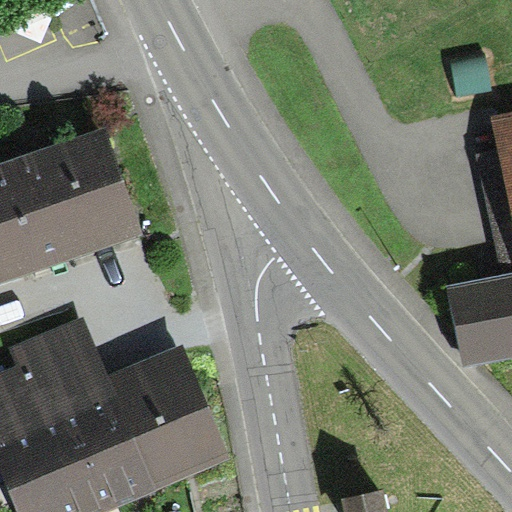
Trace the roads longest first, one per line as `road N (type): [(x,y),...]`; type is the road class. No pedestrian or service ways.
road 1 (tertiary): [(511,471),(283,216)]
road 2 (tertiary): [(283,216),(253,299),(288,511)]
road 3 (tertiary): [(283,216),(157,0)]
